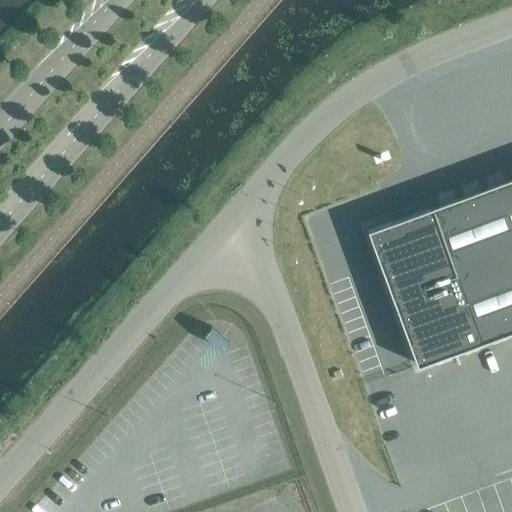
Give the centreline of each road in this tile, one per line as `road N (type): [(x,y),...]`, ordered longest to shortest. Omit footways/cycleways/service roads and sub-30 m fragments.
road 1 (unclassified): [(511,24),(415,59),(346,99),(221,233)]
road 2 (unclassified): [(221,233),(0,485)]
road 3 (unclassified): [(352,511),(275,294),(221,233)]
road 4 (secondary): [(0,225),(208,0)]
road 5 (secondary): [(122,0),(0,130)]
